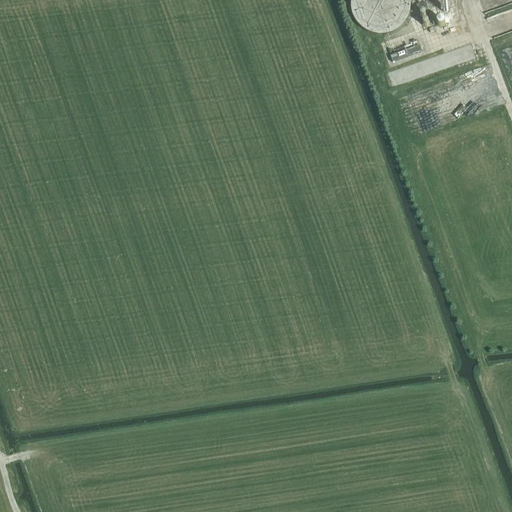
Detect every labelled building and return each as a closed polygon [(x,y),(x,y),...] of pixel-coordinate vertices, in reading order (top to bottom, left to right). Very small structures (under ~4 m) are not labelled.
[(366,0),(366,10),(397,10),(396,0),(366,0)] [(473,45),(464,51),(466,55),(470,53),(473,57),(478,54),(473,45)] [(422,53),(420,47),(391,58),(393,63),(422,53)] [(483,76),(462,81),(464,88),(471,86),(470,84),(479,82),(480,88),(486,86),(483,76)] [(462,144),(503,134),(492,86),(490,96),(468,93),(470,98),(483,100),(483,106),(479,106),(478,101),(473,101),(468,105),(452,103),(454,100),(461,99),(453,98),(457,94),(456,92),(457,83),(427,90),(434,118),(443,116),(440,113),(444,109),(448,126),(460,127),(461,126),(470,127),(472,129),(471,135),(466,134),(464,135),(462,144)]
